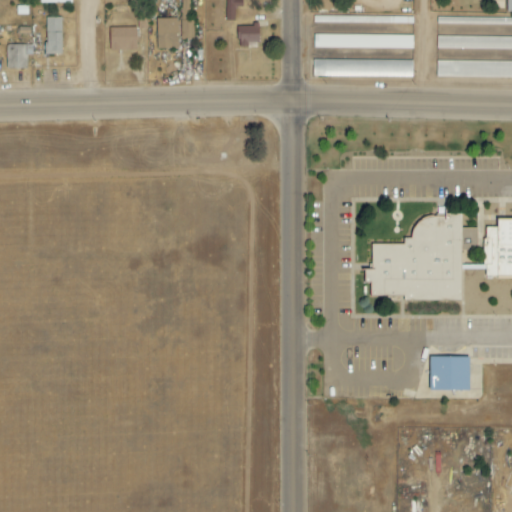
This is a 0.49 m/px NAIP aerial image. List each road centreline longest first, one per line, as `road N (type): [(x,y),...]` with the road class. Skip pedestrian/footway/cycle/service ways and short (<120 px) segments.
road 1 (primary): [(511,109),(77,108)]
road 2 (tertiary): [(290,511),(290,105)]
